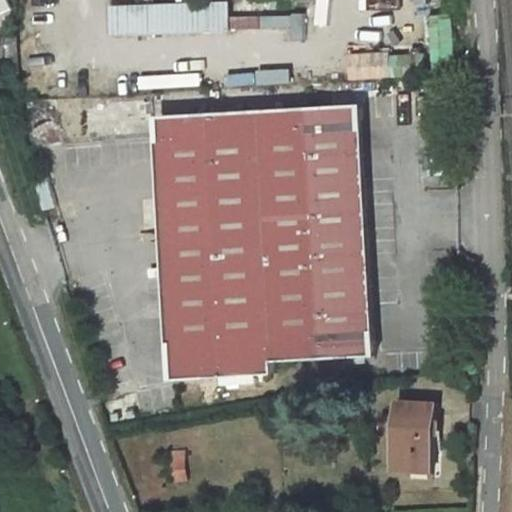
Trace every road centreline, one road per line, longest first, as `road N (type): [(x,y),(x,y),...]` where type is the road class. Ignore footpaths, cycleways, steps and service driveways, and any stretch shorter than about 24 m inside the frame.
road 1 (unclassified): [(486,511),(491,360),(478,0)]
road 2 (unclassified): [(112,511),(0,213)]
